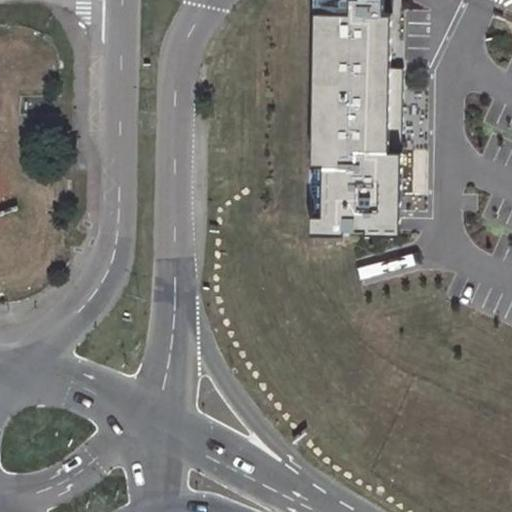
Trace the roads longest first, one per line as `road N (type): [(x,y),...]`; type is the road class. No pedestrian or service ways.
road 1 (tertiary): [(122,1),(115,250),(78,312),(16,364)]
road 2 (tertiary): [(174,293),(173,86),(207,0)]
road 3 (tertiary): [(369,511),(290,463),(231,391),(174,293)]
road 4 (primary): [(326,511),(149,418)]
road 5 (primary): [(3,511),(64,483),(149,418)]
road 6 (primary): [(149,418),(16,364)]
road 7 (tertiary): [(149,418),(164,385),(174,293)]
